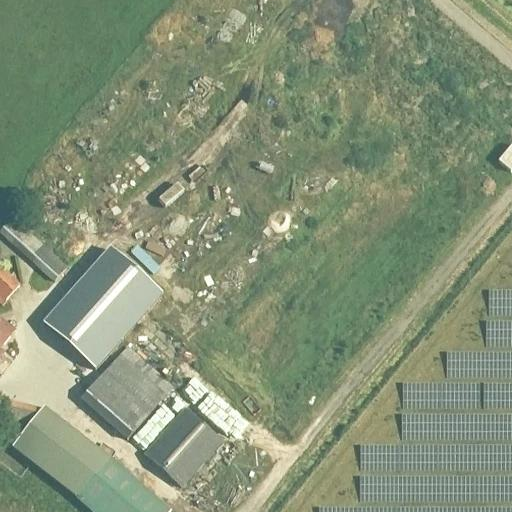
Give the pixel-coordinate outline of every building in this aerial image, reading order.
[(510,176),(511,173),(511,149),(498,166),(510,176)] [(0,235),(54,285),(66,271),(12,222),(0,235)] [(110,253),(43,328),(95,373),(161,298),(110,253)] [(0,271),(0,301),(4,305),(19,289),(0,271)] [(0,352),(14,335),(0,324),(0,352)] [(107,374),(81,403),(127,444),(166,400),(121,359),(114,367),(107,374)] [(0,432),(23,438),(41,416),(0,405),(0,432)] [(181,491),(220,446),(184,415),(145,460),(181,491)] [(76,501),(88,511),(102,511),(129,483),(108,464),(76,501)]
